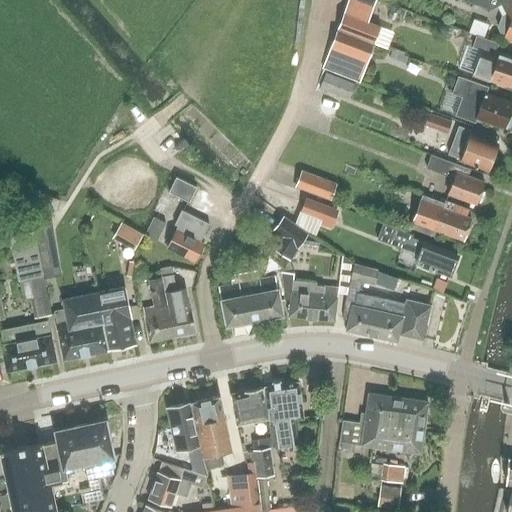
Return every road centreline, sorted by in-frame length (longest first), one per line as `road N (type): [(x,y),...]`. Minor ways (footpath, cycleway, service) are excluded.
road 1 (residential): [(218,362),(205,276),(299,95),(333,0)]
road 2 (tertiary): [(463,375),(335,348),(281,348),(218,362)]
road 3 (tertiary): [(137,381),(0,411)]
road 4 (residential): [(444,511),(463,375)]
road 5 (residential): [(118,511),(147,438),(137,381)]
